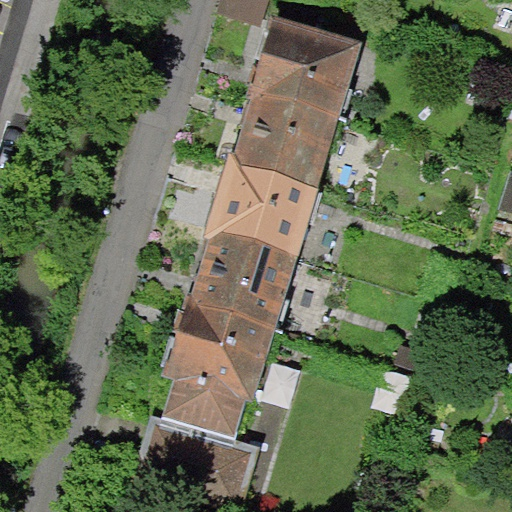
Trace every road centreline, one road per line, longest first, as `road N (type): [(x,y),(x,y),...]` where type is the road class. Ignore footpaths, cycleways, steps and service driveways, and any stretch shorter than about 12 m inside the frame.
road 1 (residential): [(194,0),(55,511)]
road 2 (residential): [(0,126),(34,0)]
